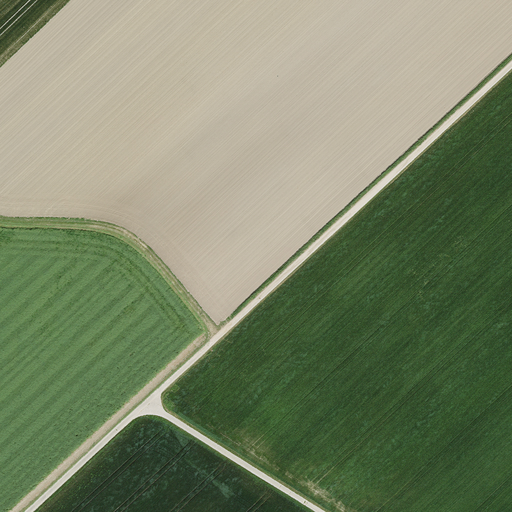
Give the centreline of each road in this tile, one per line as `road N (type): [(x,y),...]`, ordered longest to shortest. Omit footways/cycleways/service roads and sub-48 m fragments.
road 1 (track): [(30,511),(511,67)]
road 2 (track): [(147,403),(320,511)]
